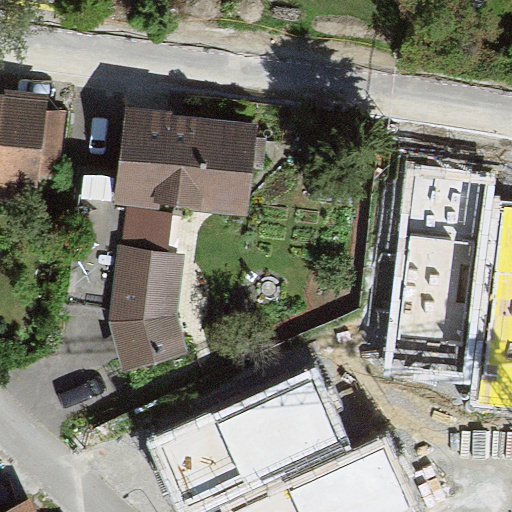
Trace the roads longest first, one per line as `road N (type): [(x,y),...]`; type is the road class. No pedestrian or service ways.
road 1 (residential): [(0,36),(161,52),(511,115)]
road 2 (residential): [(0,417),(93,511)]
